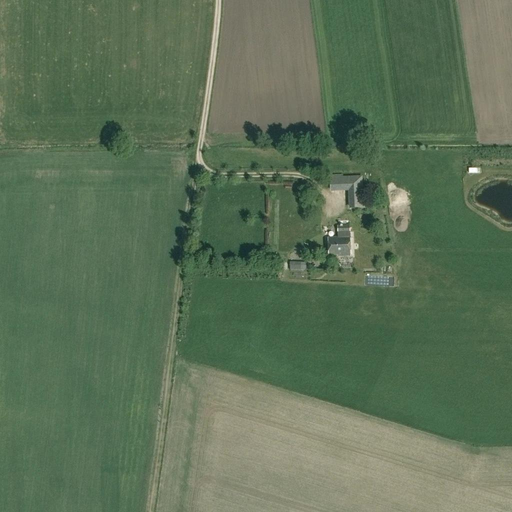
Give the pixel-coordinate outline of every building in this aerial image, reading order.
[(361,178),(342,178),(342,188),(349,188),(352,191),(352,197),(362,196),(361,178)] [(349,226),(337,226),(338,238),(328,238),(328,257),(351,256),(350,237),(348,237),(347,233),(350,233),(349,226)] [(371,242),(371,231),(358,231),(358,242),(371,242)] [(390,241),(379,241),(379,251),(391,251),(390,241)] [(372,254),(372,242),(356,242),(356,254),(372,254)] [(287,257),(288,266),(302,266),(302,257),(287,257)]
